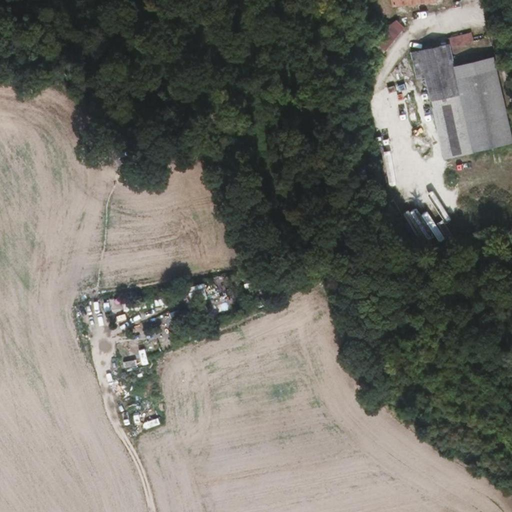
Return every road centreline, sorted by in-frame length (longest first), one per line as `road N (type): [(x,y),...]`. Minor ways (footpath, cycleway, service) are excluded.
road 1 (track): [(150,511),(112,408),(103,322),(205,293)]
road 2 (track): [(493,22),(455,18),(420,29),(380,79),(382,115),(396,129),(429,208)]
